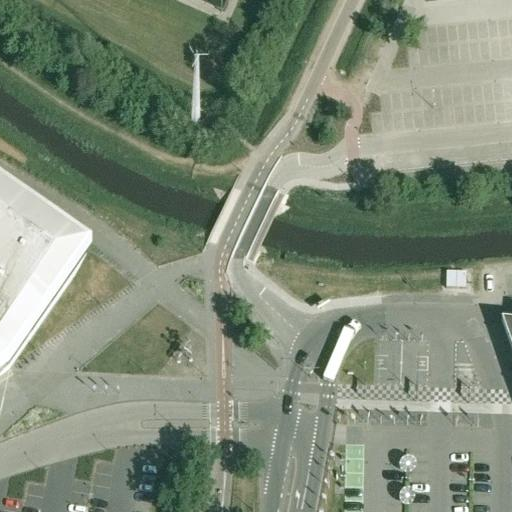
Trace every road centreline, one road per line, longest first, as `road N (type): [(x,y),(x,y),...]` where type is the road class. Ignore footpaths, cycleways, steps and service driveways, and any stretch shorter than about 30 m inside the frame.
road 1 (unclassified): [(321,348),(300,362),(291,388),(270,511)]
road 2 (residential): [(482,321),(362,321),(321,348)]
road 3 (unclassified): [(307,511),(329,393),(321,348)]
